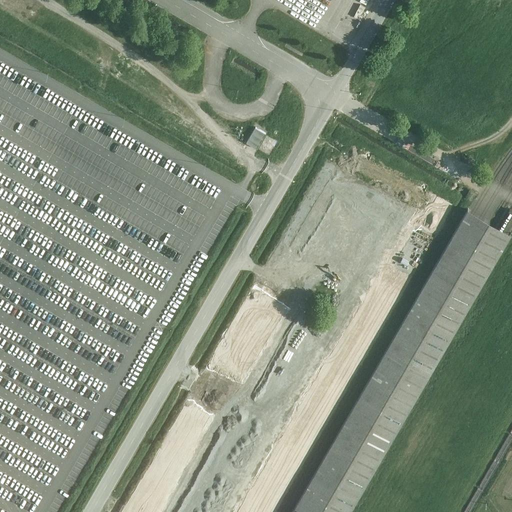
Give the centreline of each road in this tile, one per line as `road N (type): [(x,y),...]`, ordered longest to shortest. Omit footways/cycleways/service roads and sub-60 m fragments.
road 1 (residential): [(92,511),(316,125),(324,98)]
road 2 (track): [(285,180),(132,55),(48,0)]
road 3 (residential): [(162,0),(324,98)]
